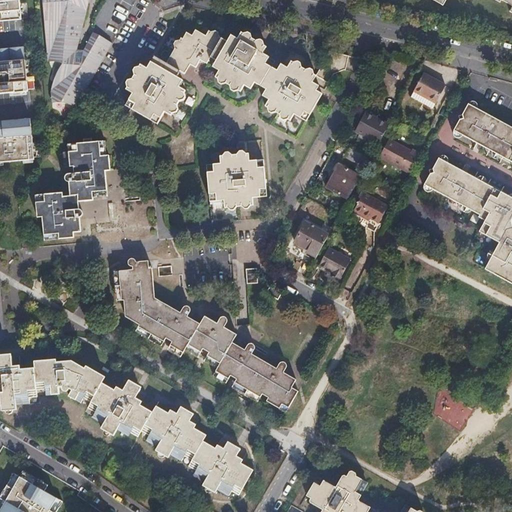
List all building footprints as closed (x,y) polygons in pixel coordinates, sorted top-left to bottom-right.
[(0,0),(0,21),(19,20),(27,19),(24,0),(0,0)] [(40,0),(46,62),(59,64),(56,67),(53,74),(50,83),(49,91),(49,101),(72,114),(110,43),(81,27),(87,0),(40,0)] [(511,0),(433,0),(442,5),(445,0),(495,0),(500,3),(501,0),(502,0),(511,5),(511,8),(511,11),(511,12),(511,0)] [(19,20),(0,21),(0,34),(20,33),(19,20)] [(174,48),(165,65),(177,72),(182,74),(188,65),(193,68),(197,62),(205,65),(208,60),(214,63),(211,69),(217,73),(214,80),(216,81),(216,84),(220,86),(223,85),(228,88),(229,91),(233,93),(236,92),(239,93),(242,87),(249,91),(252,84),(259,88),(265,92),(262,99),(269,103),(265,110),(269,112),(269,114),(272,116),(274,115),(280,118),(280,121),(284,123),(286,122),(290,123),(294,117),(307,124),(321,98),(314,94),(318,87),(325,91),(334,74),(345,72),(348,57),(329,53),(315,78),(299,69),(298,66),(295,64),(292,66),(290,64),(287,70),(280,66),(276,72),(269,68),(263,65),(266,59),(260,55),(263,49),(246,40),(246,37),(243,36),(241,37),(238,35),(235,41),(229,38),(225,44),(219,40),(215,38),(214,35),(211,34),(208,35),(206,33),(204,37),(195,32),(191,39),(184,35),(181,40),(179,39),(178,41),(176,42),(174,45),(174,48)] [(23,60),(22,48),(0,49),(0,94),(26,93),(33,92),(30,60),(23,60)] [(174,78),(161,71),(149,65),(146,70),(140,67),(138,70),(135,71),(133,75),(133,78),(127,91),(132,94),(125,108),(156,125),(164,112),(170,115),(171,113),(175,113),(177,109),(175,106),(179,100),(182,99),(184,97),(182,94),(183,91),(177,88),(180,82),(174,78)] [(423,74),(410,97),(421,103),(420,106),(431,111),(444,86),(423,74)] [(0,107),(27,105),(26,93),(0,94),(0,107)] [(187,96),(184,104),(191,106),(194,99),(187,96)] [(511,122),(468,101),(463,113),(465,117),(461,117),(455,129),(507,155),(511,157),(511,122)] [(365,112),(355,131),(372,140),(378,144),(389,125),(382,122),(365,112)] [(30,136),(28,120),(0,122),(0,163),(39,160),(37,136),(30,136)] [(391,140),(381,157),(411,173),(421,154),(414,150),(413,152),(391,140)] [(44,199),(36,200),(38,219),(42,219),(44,234),(58,233),(58,237),(73,236),(73,232),(81,231),(80,217),(82,216),(83,214),(82,210),(79,209),(78,201),(93,199),(93,198),(93,192),(107,191),(106,179),(99,179),(98,171),(105,171),(112,170),(110,156),(107,156),(101,156),(100,141),(92,142),(84,143),(77,143),(78,151),(69,152),(70,167),(73,167),(74,174),(68,174),(66,175),(65,177),(64,179),(65,181),(67,182),(68,182),(69,196),(62,197),(55,198),(54,193),(44,194),(44,199)] [(362,154),(351,149),(346,157),(357,163),(362,154)] [(511,172),(507,169),(506,170),(479,153),(473,164),(511,187),(511,172)] [(223,165),(209,165),(212,202),(226,201),(227,207),(231,207),(232,209),(236,209),(237,206),(254,204),(254,198),(269,197),(265,160),(249,162),(249,156),(245,157),(244,154),(241,155),(239,157),(231,158),(229,156),(227,156),(226,158),(223,159),(223,165)] [(433,172),(428,184),(490,215),(485,227),(491,230),(490,232),(504,239),(491,266),(511,276),(511,190),(441,156),(435,168),(438,172),(433,172)] [(326,187),(348,200),(361,176),(338,164),(326,187)] [(353,213),(362,217),(363,215),(371,220),(379,224),(388,208),(363,194),(353,213)] [(315,261),(328,236),(305,223),(295,242),(305,248),(302,253),(315,261)] [(328,248),(318,266),(331,273),(330,275),(340,280),(351,261),(328,248)] [(280,409),(286,413),(289,408),(299,392),(307,379),(287,367),(287,364),(285,362),(283,361),(280,363),(256,349),(256,347),(255,345),(254,343),(251,343),(249,345),(235,338),(237,335),(224,327),(228,321),(227,317),(225,316),(221,317),(217,323),(205,316),(203,319),(190,312),(190,308),(188,306),(185,306),(183,307),(160,294),(157,262),(119,266),(119,271),(120,278),(121,294),(123,312),(123,319),(139,328),(145,331),(158,339),(171,346),(183,354),(215,372),(228,380),(242,387),(255,395),(280,409)] [(257,269),(247,269),(248,285),(258,284),(258,275),(257,269)] [(153,449),(160,453),(165,456),(167,453),(179,459),(181,455),(188,460),(186,464),(193,468),(190,473),(201,479),(199,482),(212,490),(214,486),(225,492),(228,487),(235,491),(246,472),(235,466),(238,460),(232,456),(237,447),(225,440),(219,449),(212,445),(209,450),(197,444),(201,438),(190,432),(193,427),(185,422),(190,413),(179,406),(173,416),(165,411),(162,416),(148,408),(145,413),(132,407),(135,401),(129,397),(135,387),(122,380),(117,390),(110,386),(107,392),(93,384),(97,378),(85,371),(88,367),(81,363),(79,365),(66,357),(50,359),(50,363),(29,365),(29,371),(14,372),(14,366),(4,367),(3,356),(0,356),(0,406),(7,406),(7,400),(20,399),(20,393),(26,393),(26,388),(37,387),(37,392),(52,391),(52,384),(56,384),(56,386),(60,387),(62,384),(65,386),(62,391),(75,399),(78,395),(85,399),(82,403),(90,408),(88,413),(99,419),(96,426),(108,433),(112,425),(125,432),(126,429),(133,433),(136,429),(144,434),(142,438),(155,445),(153,449)] [(464,429),(473,405),(440,392),(431,416),(464,429)] [(352,473),(346,470),(344,475),(340,482),(359,494),(366,482),(352,473)] [(12,473),(0,494),(0,511),(52,511),(59,501),(43,491),(46,486),(21,471),(18,476),(12,473)] [(381,511),(363,502),(357,498),(359,494),(340,482),(337,480),(334,485),(328,481),(312,472),(296,498),(311,507),(307,511),(381,511)] [(94,511),(82,502),(74,511),(94,511)]
